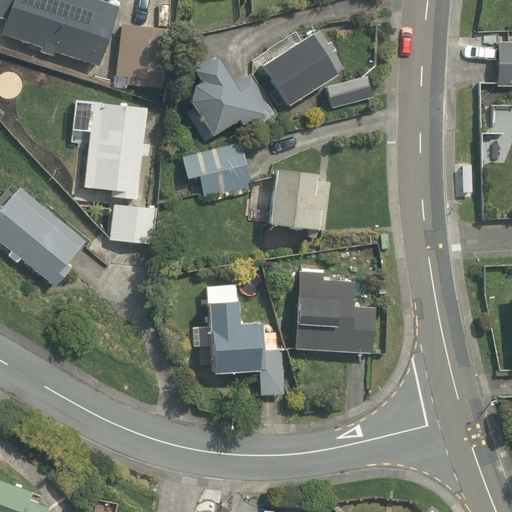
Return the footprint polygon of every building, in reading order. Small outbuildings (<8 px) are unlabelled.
[(121,15),(80,0),(24,0),(9,43),(98,76),(121,15)] [(168,32),(122,27),(116,86),(162,91),(168,32)] [(346,80),(320,34),(264,67),(292,116),(328,96),(340,117),(361,105),(377,96),(362,71),(346,80)] [(511,46),(500,45),(498,86),(511,87),(511,46)] [(239,86),(224,65),(198,83),(205,93),(189,104),(218,144),(278,110),(255,76),(239,86)] [(151,110),(99,102),(86,190),(137,198),(151,110)] [(246,150),(187,161),(190,181),(249,170),(246,150)] [(327,176),(278,169),(270,223),(320,230),(327,176)] [(89,248),(24,196),(0,225),(0,248),(53,292),(85,253),(89,248)] [(158,210),(115,206),(112,245),(154,249),(158,210)] [(135,260),(97,238),(87,254),(100,261),(93,271),(119,287),(135,260)] [(326,276),(301,274),(297,353),(378,357),(380,313),(357,312),(358,286),(326,285),(326,276)] [(245,289),(209,286),(207,327),(192,327),(191,347),(210,349),(208,374),(260,377),(259,397),(282,399),(285,351),(277,350),(278,327),(242,325),(245,289)] [(47,511),(0,491),(0,511),(47,511)]
